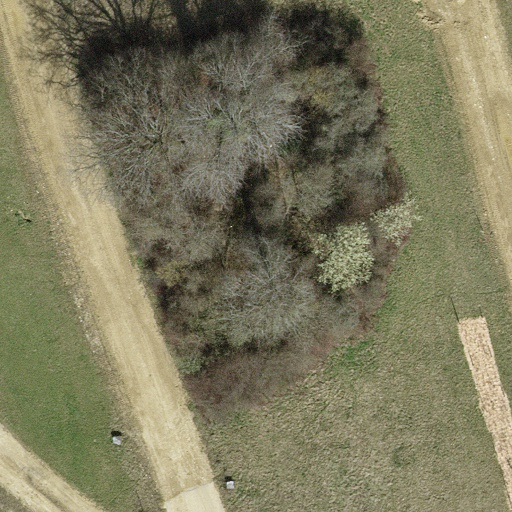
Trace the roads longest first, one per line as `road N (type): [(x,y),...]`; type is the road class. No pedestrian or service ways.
road 1 (track): [(202,511),(88,207),(26,0)]
road 2 (track): [(511,178),(463,0)]
